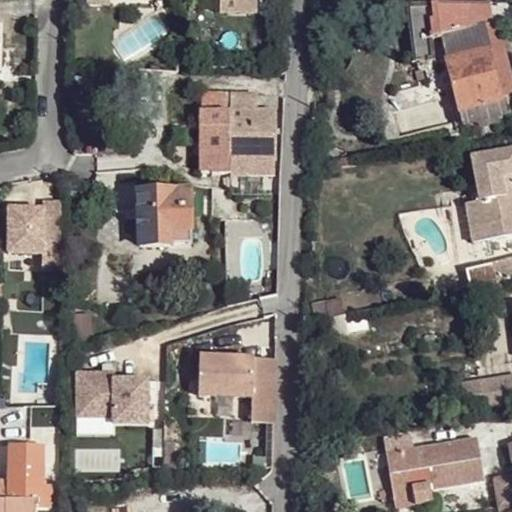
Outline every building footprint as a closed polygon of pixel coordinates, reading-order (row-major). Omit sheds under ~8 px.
[(86,0),(86,8),(108,8),(108,0),(86,0)] [(219,0),(219,11),(255,11),(255,0),(219,0)] [(440,38),(464,126),(505,116),(480,26),(492,22),(489,4),(407,6),(412,46),(432,40),(440,38)] [(480,26),(505,116),(511,113),(511,77),(496,21),(492,22),(480,26)] [(412,46),(414,64),(435,62),(432,40),(412,46)] [(212,174),(212,175),(275,175),(274,161),(276,161),(277,113),(277,111),(257,111),(257,94),(200,94),(200,112),(200,130),(200,173),(212,174)] [(466,205),(473,244),(511,237),(511,151),(472,159),(477,188),(470,189),(473,204),(466,205)] [(335,161),(337,169),(354,166),(353,158),(335,161)] [(139,219),(140,246),(170,247),(170,245),(170,231),(191,230),(189,191),(144,193),(145,219),(139,219)] [(60,290),(61,203),(43,203),(43,211),(9,210),(9,255),(43,255),(43,289),(52,289),(60,290)] [(170,231),(170,245),(191,245),(191,230),(170,231)] [(511,259),(466,271),(470,290),(498,284),(498,282),(511,278),(511,259)] [(325,303),(328,319),(345,316),(342,299),(325,303)] [(68,315),(69,348),(92,347),(91,315),(76,316),(75,306),(65,306),(65,316),(68,315)] [(328,319),(331,333),(347,330),(345,316),(328,319)] [(200,358),(199,398),(252,399),(252,407),(275,408),(276,361),(200,358)] [(115,376),(78,375),(77,419),(114,419),(114,426),(149,427),(149,382),(115,382),(115,376)] [(511,375),(487,380),(493,411),(511,407),(511,375)] [(275,408),(252,407),(252,424),(267,424),(267,438),(274,438),(275,408)] [(114,419),(77,419),(77,436),(114,437),(114,426),(114,419)] [(386,455),(396,510),(433,503),(431,492),(485,483),(477,440),(413,451),(411,436),(384,441),(386,455)] [(274,438),(267,438),(266,458),(252,458),(252,468),(273,468),(274,438)] [(511,502),(511,440),(509,441),(511,461),(511,471),(494,475),(499,504),(511,502)] [(0,511),(36,511),(36,508),(52,509),(52,487),(44,488),(44,447),(9,446),(7,481),(0,481),(0,511)]
